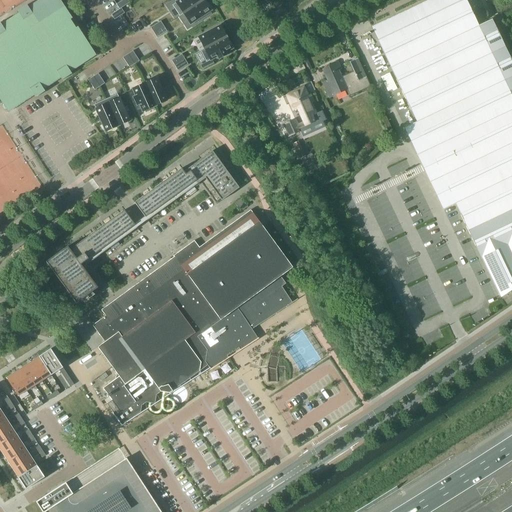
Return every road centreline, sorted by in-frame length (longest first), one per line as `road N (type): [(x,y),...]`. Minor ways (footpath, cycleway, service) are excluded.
road 1 (tertiary): [(511,323),(226,511)]
road 2 (tertiary): [(245,511),(511,336)]
road 3 (residential): [(0,254),(197,109)]
road 4 (residential): [(197,109),(339,0)]
